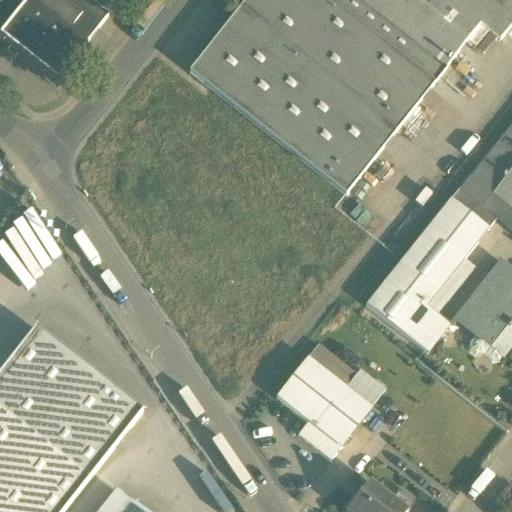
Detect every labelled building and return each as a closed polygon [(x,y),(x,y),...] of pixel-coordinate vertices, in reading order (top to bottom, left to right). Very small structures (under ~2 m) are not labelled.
[(0,34),(0,39),(56,84),(81,53),(80,52),(81,52),(107,19),(83,0),(0,0),(0,34)] [(247,0),(239,11),(395,135),(446,72),(445,71),(355,0),(247,0)] [(355,0),(445,71),(480,28),(499,43),(511,26),(511,21),(484,0),(355,0)] [(344,198),(395,135),(239,11),(188,75),(344,198)] [(0,34),(0,46),(6,51),(2,56),(13,64),(17,60),(57,92),(86,56),(81,52),(80,52),(81,53),(56,84),(0,39),(0,34)] [(511,125),(469,179),(511,213),(511,125)] [(511,236),(511,213),(469,179),(468,179),(458,193),(495,223),(511,236)] [(451,202),(488,232),(495,223),(458,193),(451,202)] [(451,202),(388,281),(425,311),(488,232),(451,202)] [(9,255),(27,281),(61,256),(26,208),(3,225),(11,236),(5,240),(13,252),(9,255)] [(454,322),(474,338),(476,340),(484,331),(508,350),(509,350),(511,345),(511,302),(507,299),(511,293),(511,292),(511,274),(500,265),(454,322)] [(448,329),(425,311),(388,281),(365,309),(427,357),(448,329)] [(462,284),(435,316),(442,323),(470,290),(462,284)] [(0,511),(64,511),(141,415),(35,331),(0,374),(0,511)] [(498,364),(508,350),(484,331),(476,340),(474,338),(468,346),(469,354),(475,358),(482,358),(491,364),(498,364)] [(307,361),(341,388),(352,375),(318,347),(307,361)] [(297,438),(330,464),(371,412),(344,391),(341,388),(307,361),(275,401),(307,426),(297,438)] [(359,372),(344,391),(371,412),(386,393),(359,372)] [(402,511),(392,503),(369,485),(347,511),(402,511)] [(392,503),(402,511),(410,511),(416,505),(400,492),(392,503)] [(100,511),(138,511),(115,493),(100,511)]
